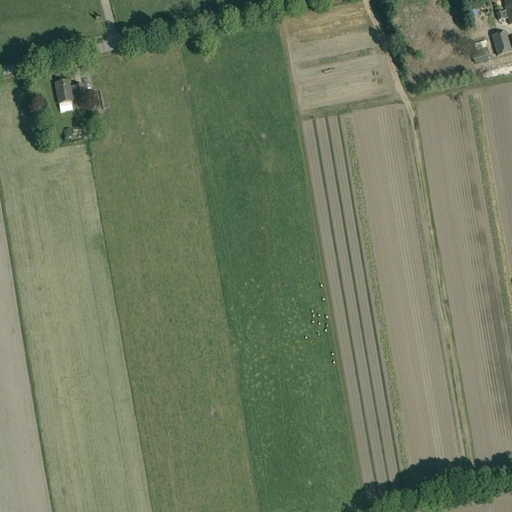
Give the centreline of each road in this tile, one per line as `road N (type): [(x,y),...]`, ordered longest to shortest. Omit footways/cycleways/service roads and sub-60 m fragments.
road 1 (track): [(473,483),(411,116),(364,0)]
road 2 (unclassified): [(312,0),(0,71)]
road 3 (track): [(369,511),(511,476)]
